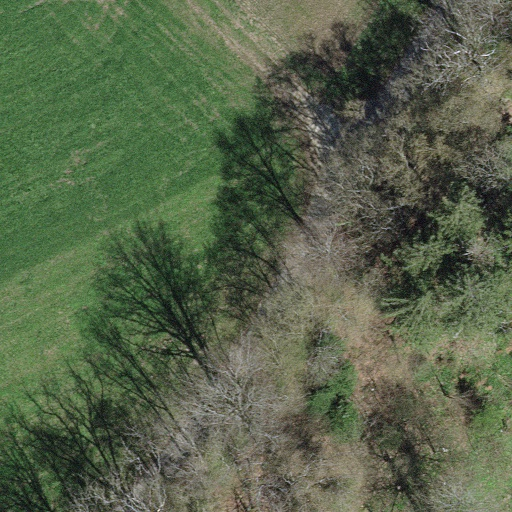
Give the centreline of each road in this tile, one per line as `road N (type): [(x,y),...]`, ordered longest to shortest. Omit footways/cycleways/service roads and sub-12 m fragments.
road 1 (track): [(126,511),(200,427),(286,289),(376,141),(442,0)]
road 2 (track): [(189,0),(311,131),(376,141)]
